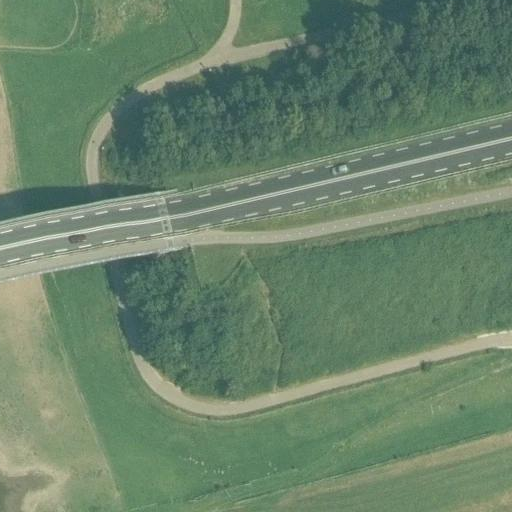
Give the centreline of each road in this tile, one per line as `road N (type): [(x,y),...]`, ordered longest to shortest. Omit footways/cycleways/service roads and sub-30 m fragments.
road 1 (unclassified): [(207,63),(132,99),(93,151),(91,172),(141,358),(170,398),(210,412),(238,410),(511,340)]
road 2 (primary): [(0,259),(511,138)]
road 3 (unclassified): [(492,0),(207,63)]
